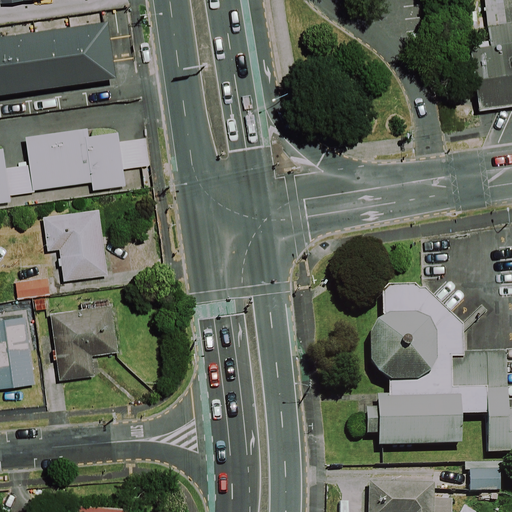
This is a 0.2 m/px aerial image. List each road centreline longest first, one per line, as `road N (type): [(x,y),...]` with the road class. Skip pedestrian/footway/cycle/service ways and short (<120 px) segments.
road 1 (primary): [(256,212),(286,511)]
road 2 (residential): [(0,448),(228,433)]
road 3 (primary): [(203,218),(171,0)]
road 4 (primary): [(228,433),(203,218)]
road 5 (primary): [(241,81),(303,148),(381,192)]
road 6 (primary): [(241,81),(256,212)]
road 7 (tertiary): [(381,192),(511,172)]
road 8 (tertiary): [(256,212),(381,192)]
